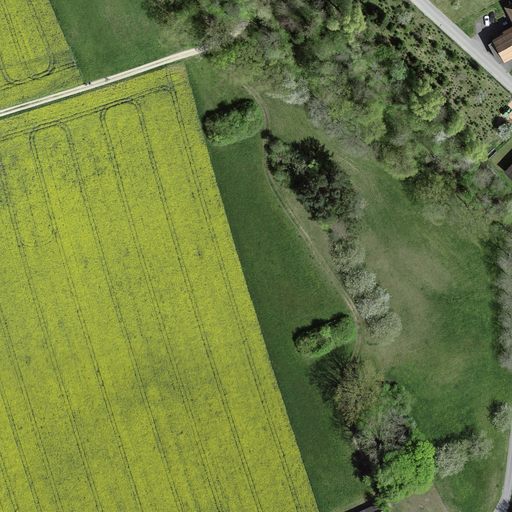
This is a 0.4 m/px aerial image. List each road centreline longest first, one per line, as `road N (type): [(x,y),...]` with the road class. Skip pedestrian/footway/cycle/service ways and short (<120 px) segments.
road 1 (track): [(391,511),(347,423),(344,384),(358,339),(351,307),(275,186),(263,111),(208,44),(194,0)]
road 2 (track): [(253,0),(243,23),(220,39),(0,113)]
road 3 (residential): [(511,86),(419,0)]
